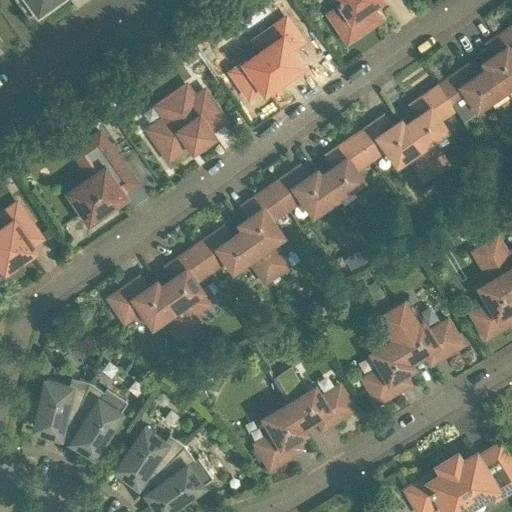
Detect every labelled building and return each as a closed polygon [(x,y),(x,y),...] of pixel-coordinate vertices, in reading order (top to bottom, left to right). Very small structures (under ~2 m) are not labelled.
[(28,0),(38,13),(57,0),(28,0)] [(292,1),(291,0),(272,0),(279,10),(292,1)] [(347,40),(375,21),(368,12),(372,10),(369,5),(377,0),(339,0),(345,8),(332,17),(347,40)] [(265,88),(300,63),(289,47),(299,40),(285,20),(260,38),(259,42),(264,49),(247,62),(265,88)] [(484,60),(488,66),(489,65),(504,88),(511,82),(511,26),(498,36),(499,38),(489,45),(495,53),(484,60)] [(316,35),(302,44),(308,53),(322,43),(316,35)] [(439,85),(454,107),(470,96),(477,106),(504,88),(489,65),(488,66),(474,76),(468,68),(458,75),(456,73),(439,85)] [(454,107),(439,85),(421,97),(423,99),(413,106),(418,114),(404,124),(403,125),(435,170),(446,162),(430,139),(446,128),(439,118),(454,107)] [(167,117),(151,129),(169,155),(189,141),(193,147),(213,133),(209,128),(222,118),(203,92),(194,99),(185,87),(163,102),(168,110),(167,117)] [(355,135),(371,157),(386,146),(397,162),(408,155),(424,178),(435,170),(403,125),(404,124),(400,119),(390,126),(384,118),(374,125),(373,123),(355,135)] [(135,182),(100,132),(80,146),(97,171),(69,191),(89,220),(112,203),(109,199),(135,182)] [(371,157),(355,135),(337,147),(339,149),(329,156),(334,164),(320,174),(319,175),(335,197),(362,178),(355,168),(371,157)] [(271,185),(287,207),(302,197),(313,212),(335,197),(319,175),(320,174),(316,169),(306,176),(300,168),(290,175),(289,173),(271,185)] [(287,207),(271,185),(254,197),(255,200),(245,207),(250,215),(240,222),(244,227),(245,227),(276,272),(287,265),(271,241),(282,234),(271,218),(287,207)] [(31,244),(41,237),(16,202),(0,213),(0,264),(1,264),(5,268),(34,248),(31,244)] [(245,227),(244,227),(229,237),(224,229),(214,236),(212,234),(195,246),(210,268),(226,258),(233,268),(249,257),(265,280),(276,272),(245,227)] [(511,262),(497,237),(485,244),(511,288),(511,262)] [(474,251),(491,279),(480,286),(489,302),(471,313),(486,336),(505,324),(504,321),(511,316),(511,310),(509,307),(511,305),(511,288),(485,244),(474,251)] [(160,285),(159,286),(188,328),(195,323),(199,320),(192,310),(205,301),(199,291),(202,289),(194,279),(210,268),(195,246),(177,258),(179,260),(169,267),(174,275),(160,285)] [(374,278),(363,285),(376,307),(388,300),(374,278)] [(159,286),(160,285),(156,280),(146,287),(140,279),(130,286),(128,284),(109,297),(125,320),(142,308),(153,323),(163,316),(177,335),(188,328),(159,286)] [(408,360),(409,360),(424,351),(429,359),(440,353),(441,355),(461,343),(447,320),(429,331),(404,290),(376,307),(395,337),(408,360)] [(191,332),(199,344),(207,339),(195,323),(188,328),(191,332)] [(193,349),(199,344),(191,332),(185,337),(193,349)] [(260,335),(252,339),(260,354),(269,349),(260,335)] [(408,360),(395,337),(372,351),(381,367),(364,378),(378,401),(397,389),(396,387),(407,380),(402,372),(412,366),(409,360),(408,360)] [(301,426),(301,425),(316,416),(321,424),(332,418),(333,420),(353,408),(339,385),(321,396),(315,385),(305,391),(290,367),(272,378),(287,402),(301,426)] [(66,433),(89,380),(71,376),(69,384),(46,379),(35,426),(66,433)] [(89,380),(66,433),(67,433),(93,451),(120,410),(100,398),(104,390),(89,380)] [(200,385),(191,391),(200,403),(209,396),(200,385)] [(257,445),(250,449),(258,462),(264,458),(270,466),(290,454),(288,452),(299,446),(294,437),(305,431),(301,425),(301,426),(287,402),(264,416),(274,432),(256,443),(257,445)] [(143,484),(184,443),(169,432),(164,440),(145,426),(117,465),(143,483),(143,484)] [(184,443),(143,484),(162,510),(201,483),(188,463),(195,458),(184,443)] [(420,511),(440,499),(448,511),(454,511),(490,491),(494,498),(511,487),(511,462),(511,461),(489,474),(476,451),(462,460),(457,452),(438,463),(443,471),(430,479),(427,475),(406,488),(420,511)]
